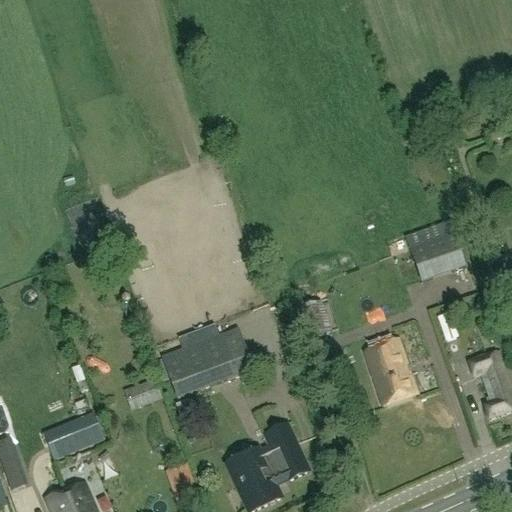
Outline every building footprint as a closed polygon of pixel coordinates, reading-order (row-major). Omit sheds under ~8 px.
[(410,252),(421,286),(468,270),(456,236),(410,252)] [(299,312),(309,343),(331,336),(320,305),(299,312)] [(437,321),(445,345),(459,340),(451,316),(437,321)] [(480,327),(486,342),(504,335),(498,321),(480,327)] [(238,333),(163,360),(178,402),(253,375),(238,333)] [(398,342),(365,353),(384,409),(417,398),(398,342)] [(511,416),(511,386),(506,369),(500,352),(466,363),(472,381),(483,377),(492,405),(484,407),(490,424),(511,416)] [(125,394),(131,412),(163,401),(156,383),(125,394)] [(47,438),(57,465),(106,447),(96,421),(47,438)] [(266,438),(275,458),(266,462),(260,451),(228,466),(248,511),(259,511),(283,501),(276,484),(285,480),(288,485),(309,475),(287,428),(266,438)] [(0,444),(0,460),(11,493),(22,489),(6,442),(0,444)] [(106,453),(99,460),(103,464),(110,457),(106,453)] [(187,469),(167,477),(180,507),(199,500),(187,469)] [(95,511),(84,486),(45,501),(49,511),(95,511)]
